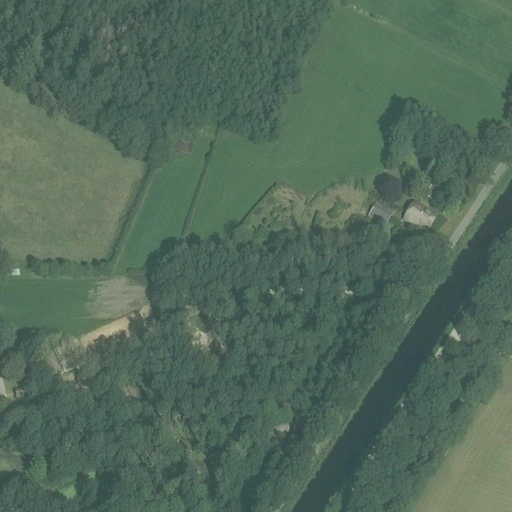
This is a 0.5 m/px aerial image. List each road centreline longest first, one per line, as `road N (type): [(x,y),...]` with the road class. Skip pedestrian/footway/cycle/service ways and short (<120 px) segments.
road 1 (unclassified): [(340,408),(72,418),(8,402)]
road 2 (unclassified): [(340,408),(511,150)]
road 3 (track): [(348,511),(354,489),(455,333)]
road 4 (unclassified): [(272,511),(340,408)]
